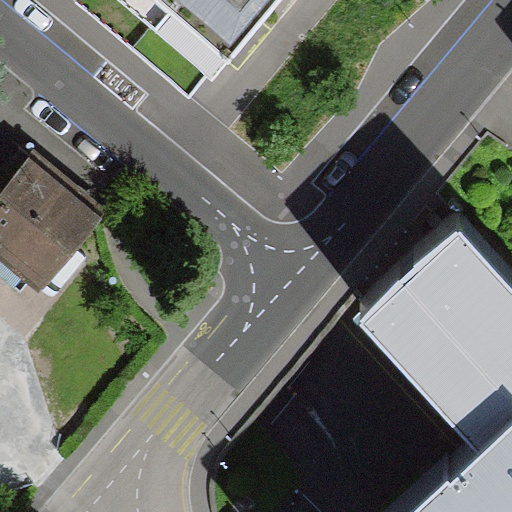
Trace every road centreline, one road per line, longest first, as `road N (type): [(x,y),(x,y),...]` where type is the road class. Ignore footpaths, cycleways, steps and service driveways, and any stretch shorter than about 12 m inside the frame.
road 1 (residential): [(292,280),(0,33)]
road 2 (residential): [(292,280),(511,20)]
road 3 (residential): [(114,503),(292,280)]
